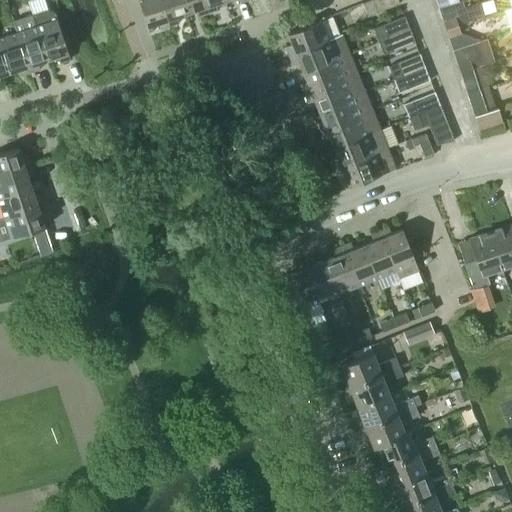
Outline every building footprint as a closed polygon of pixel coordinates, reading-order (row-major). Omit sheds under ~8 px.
[(160,0),(138,0),(147,26),(158,22),(160,29),(169,26),(160,0)] [(160,0),(169,26),(179,22),(176,16),(186,13),(182,0),(160,0)] [(182,0),(186,13),(197,9),(199,16),(208,13),(203,0),(182,0)] [(203,0),(208,13),(217,10),(215,3),(224,0),(203,0)] [(397,0),(368,0),(362,2),(368,16),(399,3),(397,0)] [(462,1),(440,8),(447,27),(484,14),(480,3),(465,8),(462,1)] [(33,15),(47,59),(57,56),(60,62),(70,59),(54,12),(49,10),(33,15)] [(20,31),(17,32),(30,72),(39,69),(37,62),(47,59),(33,15),(16,21),(20,31)] [(373,28),(378,41),(409,29),(404,16),(373,28)] [(285,46),(289,55),(328,39),(329,39),(328,38),(321,19),(287,33),(291,44),(285,46)] [(461,33),(458,24),(445,29),(448,37),(461,33)] [(383,55),(415,42),(409,29),(378,41),(383,55)] [(30,72),(17,32),(0,37),(0,46),(9,72),(19,69),(21,75),(30,72)] [(299,62),(302,72),(350,53),(342,32),(328,38),(329,39),(328,39),(289,55),(292,64),(299,62)] [(462,72),(472,69),(496,61),(488,39),(454,50),(462,72)] [(0,74),(9,72),(0,46),(0,82),(1,82),(0,80),(0,74)] [(300,84),(304,93),(357,71),(350,53),(302,72),(306,82),(300,84)] [(388,66),(393,79),(424,67),(419,53),(388,66)] [(399,92),(430,80),(424,67),(393,79),(399,92)] [(472,69),(462,72),(461,73),(468,94),(479,90),(472,69)] [(314,100),(318,110),(365,90),(357,71),(304,93),(307,102),(314,100)] [(315,122),(319,131),(372,109),(365,90),(318,110),(322,119),(315,122)] [(474,115),(486,111),(479,90),(468,94),(474,115)] [(403,104),(408,117),(440,105),(434,91),(403,104)] [(414,130),(445,118),(440,105),(408,117),(414,130)] [(486,111),(474,115),(481,133),(504,126),(497,107),(486,111)] [(329,137),(333,147),(380,128),(372,109),(319,131),(322,140),(329,137)] [(330,160),(334,169),(387,147),(380,128),(333,147),(337,157),(330,160)] [(424,155),(432,152),(425,133),(411,138),(413,145),(419,142),(424,155)] [(414,147),(413,145),(411,138),(405,141),(408,149),(414,147)] [(0,152),(0,175),(31,165),(28,156),(22,158),(18,147),(0,152)] [(387,147),(334,169),(338,178),(344,175),(348,186),(395,167),(387,147)] [(0,196),(31,186),(28,176),(34,174),(31,165),(0,175),(0,196)] [(0,196),(0,206),(4,217),(44,204),(41,194),(35,197),(31,186),(0,196)] [(44,204),(4,217),(10,238),(44,226),(41,215),(47,213),(44,204)] [(511,227),(511,224),(490,231),(502,269),(511,266),(511,227)] [(398,278),(418,270),(402,228),(391,233),(388,226),(379,230),(395,270),(398,278)] [(376,277),(395,270),(379,230),(370,234),(373,240),(363,244),(376,277)] [(486,275),(502,269),(490,231),(468,238),(475,258),(464,262),(473,289),(489,283),(486,275)] [(350,242),(341,245),(357,285),(376,277),(363,244),(353,248),(350,242)] [(338,293),(357,285),(341,245),(332,249),(335,255),(325,259),(338,293)] [(338,293),(325,259),(315,263),(313,257),(303,261),(319,300),(338,293)] [(286,275),(299,308),(319,300),(303,261),(294,264),(297,270),(286,275)] [(479,310),(489,307),(485,297),(475,300),(479,310)] [(434,310),(431,302),(418,307),(421,316),(434,310)] [(409,320),(405,312),(392,317),(395,326),(409,320)] [(395,326),(392,317),(379,323),(382,331),(395,326)] [(429,321),(403,332),(407,343),(434,333),(429,321)] [(371,336),(368,327),(354,332),(358,342),(371,336)] [(358,342),(354,332),(341,338),(344,347),(358,342)] [(332,351),(329,343),(315,348),(318,356),(332,351)] [(440,358),(451,354),(448,347),(437,351),(440,358)] [(340,365),(349,386),(399,366),(395,357),(377,364),(372,352),(340,365)] [(403,375),(399,366),(349,386),(357,406),(388,393),(384,382),(403,375)] [(452,379),(459,376),(455,366),(448,369),(452,379)] [(459,401),(468,398),(463,387),(454,391),(459,401)] [(357,406),(365,426),(415,406),(415,405),(411,397),(393,404),(388,393),(357,406)] [(415,405),(421,403),(417,394),(411,397),(415,405)] [(373,447),(378,446),(377,444),(405,433),(404,432),(400,422),(419,415),(415,406),(365,426),(373,447)] [(377,444),(378,446),(385,464),(436,444),(432,435),(413,443),(409,430),(404,432),(405,433),(377,444)] [(439,453),(436,444),(385,464),(394,485),(425,472),(421,461),(439,453)] [(480,451),(484,463),(492,460),(487,448),(480,451)] [(488,471),(492,481),(499,479),(495,468),(488,471)] [(394,485),(402,505),(452,484),(448,475),(429,483),(425,472),(394,485)] [(455,493),(452,484),(402,505),(404,511),(441,511),(437,501),(455,493)] [(503,501),(508,499),(503,487),(493,491),(496,498),(503,501)]
